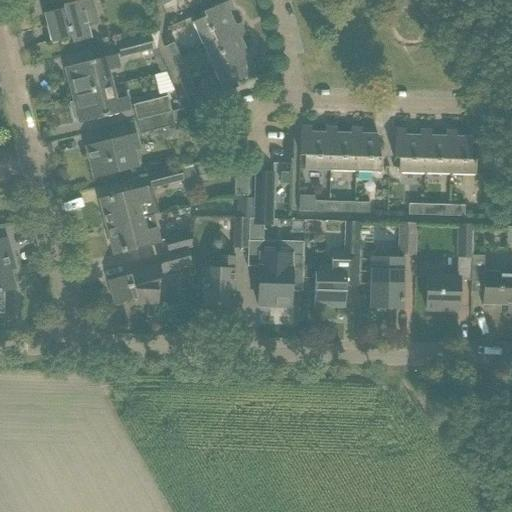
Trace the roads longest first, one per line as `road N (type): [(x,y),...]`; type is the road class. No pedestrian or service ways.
road 1 (unclassified): [(73,347),(511,356)]
road 2 (residential): [(73,347),(0,26)]
road 3 (residential): [(511,106),(296,101),(275,0)]
